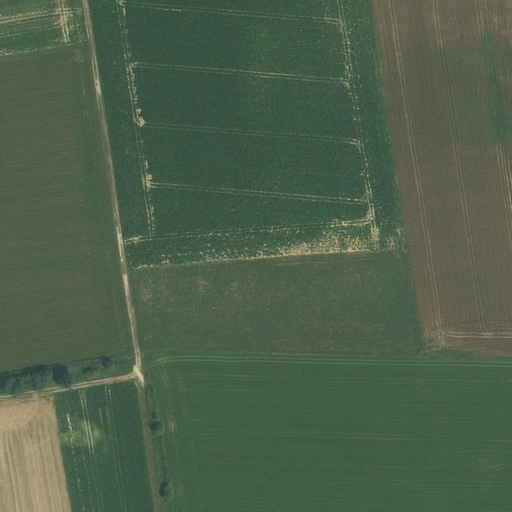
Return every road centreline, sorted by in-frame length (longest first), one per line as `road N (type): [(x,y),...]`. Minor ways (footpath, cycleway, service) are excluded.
road 1 (track): [(85,0),(161,511)]
road 2 (track): [(0,398),(141,375)]
